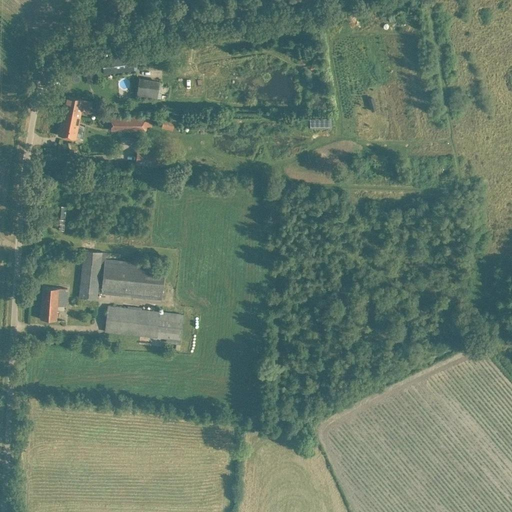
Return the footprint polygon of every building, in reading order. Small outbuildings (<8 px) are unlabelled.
[(104,72),(136,69),(135,55),(103,58),(104,72)] [(87,73),(94,72),(93,64),(86,65),(87,73)] [(157,100),(159,81),(138,78),(136,97),(157,100)] [(90,111),(92,100),(66,95),(62,113),(80,116),(81,109),(90,111)] [(76,138),(80,116),(62,113),(58,134),(76,138)] [(111,115),(111,130),(133,131),(133,129),(145,129),(146,126),(146,116),(111,115)] [(164,116),(161,127),(173,130),(175,119),(164,116)] [(158,166),(160,152),(138,149),(136,163),(158,166)] [(161,299),(165,264),(105,258),(106,252),(84,250),(79,296),(97,298),(97,292),(101,292),(101,293),(161,299)] [(40,318),(56,319),(57,309),(57,305),(64,305),(66,306),(67,288),(42,286),(42,287),(40,318)] [(165,343),(180,345),(181,339),(184,314),(108,305),(105,330),(166,337),(165,343)]
